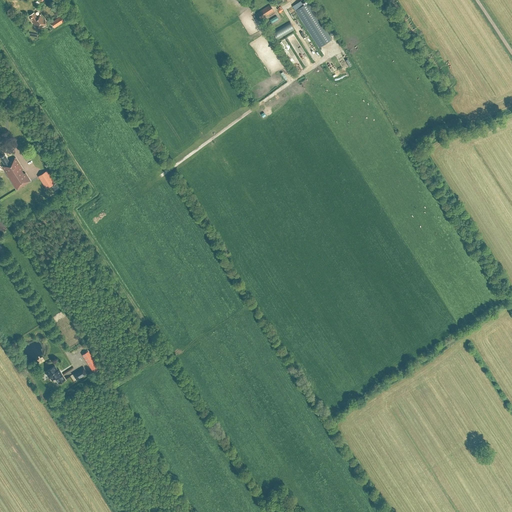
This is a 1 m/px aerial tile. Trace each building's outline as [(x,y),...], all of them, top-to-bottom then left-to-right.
[(332,40),(322,25),(308,2),(303,5),(301,0),(295,4),(298,8),(295,10),(319,48),(332,40)] [(261,19),(274,11),(270,4),(257,13),(261,19)] [(288,9),(276,14),(284,32),(289,30),(290,31),(296,28),(288,9)] [(37,29),(46,23),(41,14),(37,17),(34,12),(29,15),(31,18),(31,19),(37,29)] [(54,27),(64,21),(61,16),(51,22),(54,27)] [(295,34),(308,61),(313,59),(300,31),(295,34)] [(334,67),(337,72),(343,67),(339,63),(334,67)] [(1,166),(17,190),(31,181),(25,172),(23,173),(21,170),(23,169),(16,157),(9,161),(5,155),(0,158),(4,164),(1,166)] [(47,170),(38,176),(46,188),(55,182),(47,170)] [(88,363),(94,360),(88,350),(82,354),(88,363)] [(50,372),(47,374),(49,377),(50,377),(52,379),(55,377),(59,383),(65,379),(60,372),(59,373),(54,366),(48,370),(50,372)] [(72,373),(76,380),(87,373),(83,366),(72,373)]
